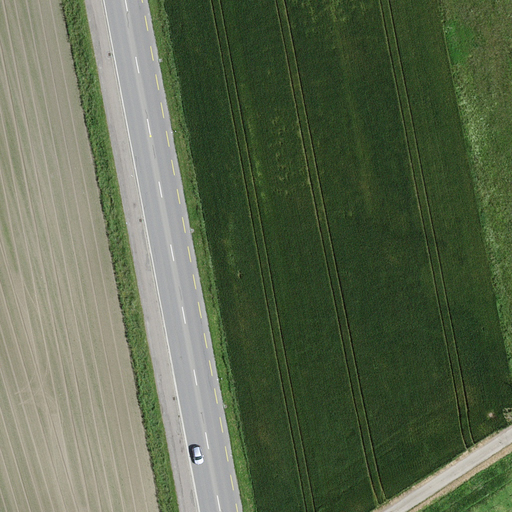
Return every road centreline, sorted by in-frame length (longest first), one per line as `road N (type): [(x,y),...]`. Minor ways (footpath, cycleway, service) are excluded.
road 1 (primary): [(126,0),(220,511)]
road 2 (track): [(391,511),(511,434)]
